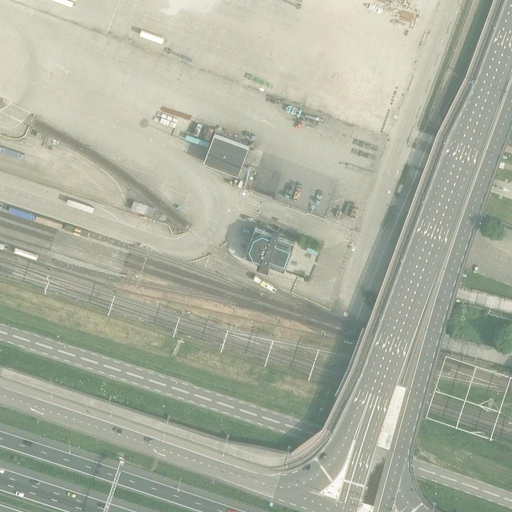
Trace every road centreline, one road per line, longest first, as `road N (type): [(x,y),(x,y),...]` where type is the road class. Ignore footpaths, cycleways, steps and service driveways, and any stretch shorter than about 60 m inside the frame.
road 1 (secondary): [(511,499),(0,331)]
road 2 (secondary): [(511,17),(373,389)]
road 3 (secondary): [(393,474),(511,97)]
road 4 (motorway): [(276,484),(0,394)]
road 5 (motorway): [(218,511),(0,440)]
road 6 (motorway): [(373,389),(325,467),(306,480),(276,484)]
road 7 (unknown): [(306,0),(435,45)]
road 8 (secondary): [(373,389),(342,511)]
